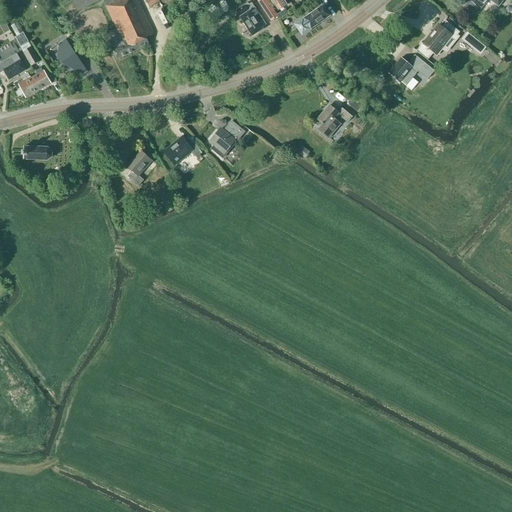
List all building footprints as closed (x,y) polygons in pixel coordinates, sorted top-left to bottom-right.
[(71,0),(78,12),(102,0),(118,30),(110,34),(112,39),(111,40),(115,47),(116,46),(118,49),(113,51),(116,60),(150,46),(146,39),(154,35),(137,0),(71,0)] [(150,8),(161,0),(146,0),(145,1),(150,8)] [(286,0),(274,0),(281,10),(289,4),(286,0)] [(467,6),(476,14),(487,0),(489,0),(498,7),(503,1),(502,1),(502,0),(466,0),(463,3),(467,6)] [(256,10),(251,3),(249,5),(248,3),(245,5),(236,11),(241,17),(240,17),(252,36),(263,29),(262,28),(266,25),(256,10)] [(263,7),(262,8),(270,22),(278,17),(269,3),(269,4),(263,7)] [(311,29),(330,16),(323,6),(295,25),(302,35),(311,29)] [(285,10),(277,15),(280,19),(288,14),(285,10)] [(421,42),(416,53),(420,54),(425,59),(432,51),(435,54),(439,49),(446,52),(456,40),(459,37),(457,35),(459,33),(446,23),(442,28),(440,26),(433,34),(432,33),(424,44),(421,42)] [(17,37),(15,38),(20,47),(28,42),(23,33),(17,37)] [(486,48),(467,33),(468,34),(463,40),(480,54),(485,48),(486,48)] [(86,73),(87,72),(66,40),(57,46),(60,49),(58,59),(62,65),(83,76),(86,74),(86,73)] [(31,67),(40,62),(28,42),(20,47),(23,52),(31,67)] [(431,67),(420,58),(417,55),(411,62),(412,63),(410,66),(401,59),(389,74),(400,83),(401,82),(406,86),(418,72),(417,71),(420,67),(427,72),(431,67)] [(15,63),(12,57),(0,63),(0,72),(3,71),(9,81),(26,70),(20,60),(15,63)] [(31,79),(38,91),(51,84),(44,72),(43,72),(41,68),(36,71),(37,73),(35,74),(36,76),(32,79),(31,79)] [(31,79),(32,79),(28,73),(20,77),(21,79),(14,83),(18,90),(21,89),(26,98),(38,91),(31,79)] [(353,99),(349,104),(358,112),(362,107),(353,99)] [(338,113),(330,106),(317,120),(323,125),(318,130),(329,139),(329,138),(340,124),(338,122),(342,118),(347,123),(352,117),(342,109),(338,113)] [(236,142),(244,132),(231,122),(221,134),(218,131),(209,142),(214,146),(211,149),(221,158),(235,142),(236,142)] [(184,142),(180,137),(164,150),(176,164),(191,152),(194,155),(195,154),(199,150),(189,137),(184,142)] [(305,159),(310,152),(302,146),(297,153),(305,159)] [(26,147),(25,147),(24,147),(24,151),(23,151),(23,155),(24,155),(24,160),(25,160),(26,160),(30,160),(31,160),(36,160),(36,161),(37,161),(37,160),(41,161),(42,161),(47,161),(48,161),(52,158),(52,157),(52,152),(52,151),(48,148),(47,147),(47,148),(43,148),(43,147),(42,147),(42,148),(37,147),(36,147),(32,147),(31,147),(26,147)] [(152,171),(156,166),(152,162),(152,161),(140,151),(126,166),(132,171),(128,177),(138,186),(144,181),(139,176),(147,167),(152,171)]
